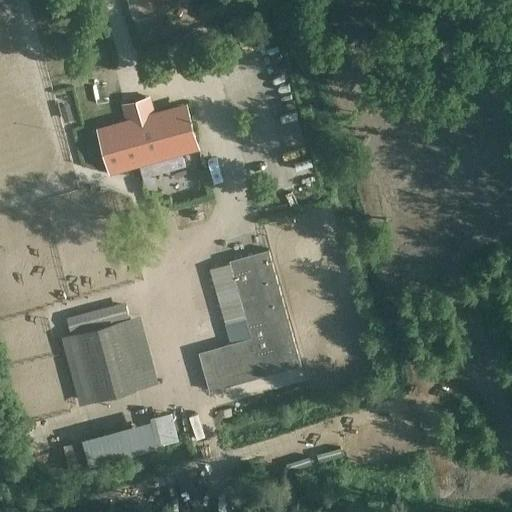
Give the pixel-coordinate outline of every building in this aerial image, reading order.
[(106,81),(88,86),(95,115),(114,111),(106,81)] [(124,99),(128,119),(156,113),(152,93),(124,99)] [(99,131),(110,169),(198,144),(188,107),(99,131)] [(199,351),(210,390),(302,364),(269,249),(230,260),(252,337),(199,351)] [(130,317),(127,305),(68,321),(72,333),(130,317)] [(130,318),(81,332),(69,335),(88,401),(149,384),(130,318)] [(42,420),(31,423),(40,457),(51,454),(42,420)] [(150,424),(129,430),(127,431),(133,450),(134,453),(157,446),(150,424)]
